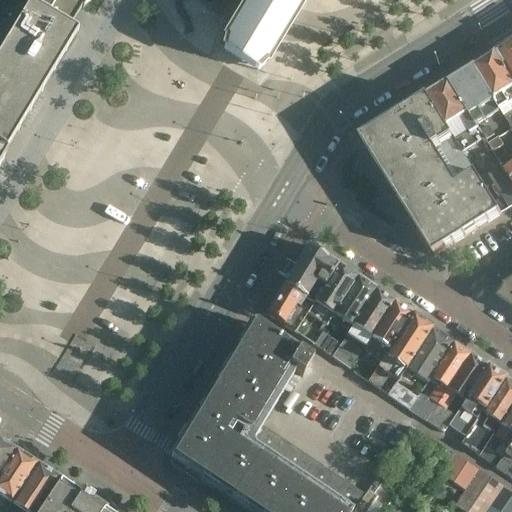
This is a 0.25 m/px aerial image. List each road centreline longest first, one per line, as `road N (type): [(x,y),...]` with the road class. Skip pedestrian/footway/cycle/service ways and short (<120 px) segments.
road 1 (secondary): [(506,0),(345,99),(280,194)]
road 2 (residential): [(280,194),(238,144),(88,52)]
road 3 (residential): [(410,421),(217,297)]
road 4 (secondary): [(217,297),(114,469)]
road 5 (residential): [(440,297),(280,194)]
road 6 (residential): [(0,206),(88,52)]
road 7 (secondary): [(114,469),(0,397)]
road 8 (secondary): [(280,194),(217,297)]
